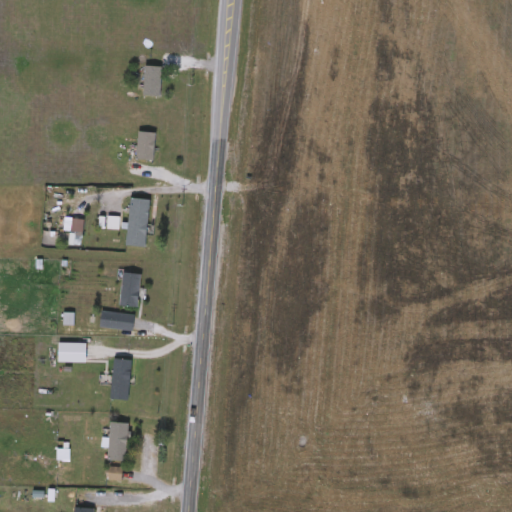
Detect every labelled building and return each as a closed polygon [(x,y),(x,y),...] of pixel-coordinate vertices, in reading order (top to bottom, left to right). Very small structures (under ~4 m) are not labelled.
[(161,65),(161,96),(143,96),(143,65),(161,65)] [(154,160),(137,160),(137,131),(155,132),(154,160)] [(126,246),(129,198),(149,199),(146,247),(126,246)] [(138,307),(119,306),(122,273),(141,274),(138,307)] [(100,329),(100,312),(134,313),(134,330),(100,329)] [(133,360),(128,401),(110,399),(114,358),(133,360)] [(109,461),(110,422),(128,422),(127,461),(109,461)]
